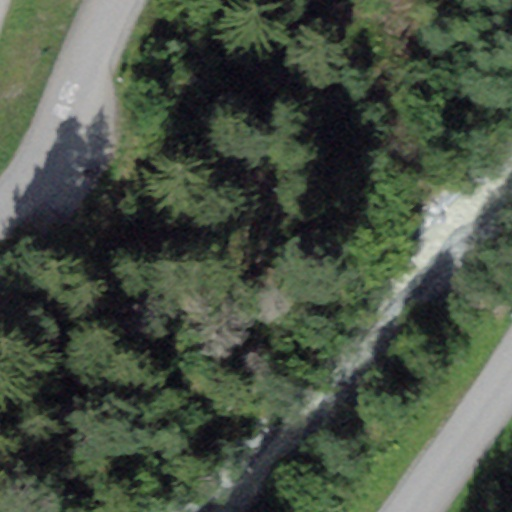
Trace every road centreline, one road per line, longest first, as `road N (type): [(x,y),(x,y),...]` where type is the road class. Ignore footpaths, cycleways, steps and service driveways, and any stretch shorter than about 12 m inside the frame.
road 1 (residential): [(0,213),(50,141),(124,0)]
road 2 (residential): [(511,374),(413,511)]
